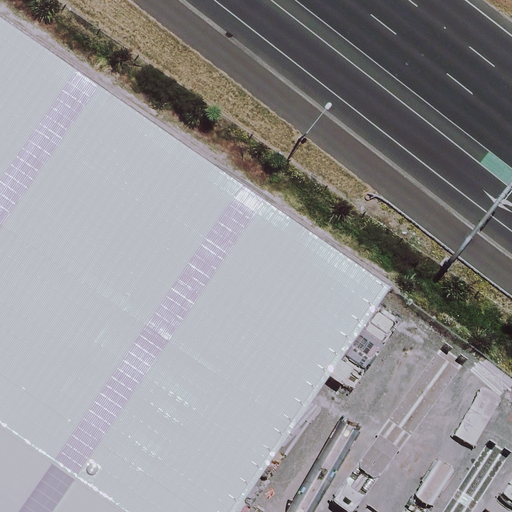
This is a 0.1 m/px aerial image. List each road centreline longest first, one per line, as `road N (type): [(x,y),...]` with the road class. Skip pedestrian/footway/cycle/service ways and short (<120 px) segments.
road 1 (trunk): [(511,208),(242,0)]
road 2 (trunk): [(511,120),(357,0)]
